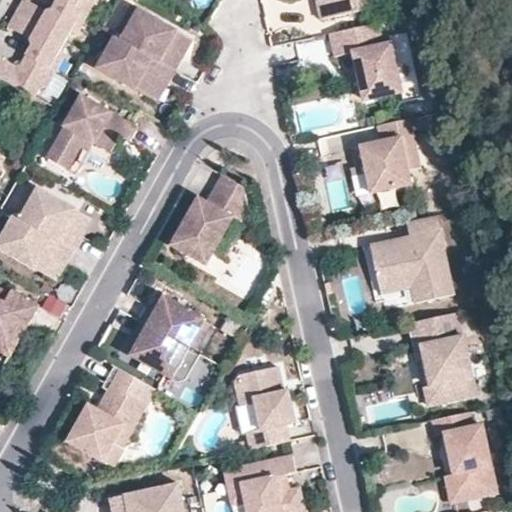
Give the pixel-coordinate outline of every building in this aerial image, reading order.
[(59,0),(56,6),(50,7),(37,0),(24,0),(11,23),(34,36),(36,42),(25,62),(19,63),(0,52),(0,72),(37,94),(41,86),(50,84),(67,54),(65,45),(73,31),(82,28),(97,0),(59,0)] [(364,0),(319,0),(317,1),(321,20),(367,10),(364,0)] [(152,58),(160,44),(171,49),(180,32),(134,6),(116,37),(152,58)] [(390,36),(392,44),(384,45),(379,23),(331,34),(336,57),(354,53),(365,101),(402,92),(404,102),(422,98),(408,32),(390,36)] [(176,71),(193,40),(180,32),(171,49),(160,44),(152,58),(176,71)] [(152,58),(116,37),(99,69),(145,95),(155,77),(144,72),(152,58)] [(176,71),(152,58),(144,72),(155,77),(145,95),(158,102),(176,71)] [(139,128),(83,97),(54,148),(75,159),(86,138),(112,153),(121,137),(131,142),(139,128)] [(409,170),(404,149),(416,147),(409,119),(378,126),(382,142),(361,146),(371,194),(412,185),(409,170)] [(77,175),(90,152),(107,161),(112,153),(86,138),(75,159),(54,148),(48,159),(77,175)] [(420,168),(416,147),(404,149),(409,170),(420,168)] [(365,174),(353,174),(355,196),(367,195),(365,174)] [(207,265),(234,218),(240,222),(249,206),(244,187),(223,175),(208,202),(200,198),(173,246),(207,265)] [(67,266),(83,235),(70,228),(79,212),(32,186),(0,241),(0,249),(44,274),(54,258),(67,266)] [(83,235),(93,219),(79,212),(70,228),(83,235)] [(454,295),(437,217),(407,223),(410,237),(371,246),(382,294),(401,290),(405,306),(454,295)] [(382,294),(371,246),(364,247),(376,303),(396,299),(398,307),(405,306),(401,290),(382,294)] [(57,281),(67,266),(54,258),(44,274),(57,281)] [(21,328),(27,317),(31,319),(39,306),(11,290),(4,302),(0,299),(0,351),(10,357),(25,330),(21,328)] [(207,319),(161,293),(152,308),(150,307),(133,337),(135,338),(127,353),(173,379),(174,377),(190,349),(205,321),(207,319)] [(459,312),(410,324),(415,348),(423,346),(425,358),(432,386),(425,387),(430,406),(477,396),(459,312)] [(25,330),(31,319),(27,317),(21,328),(25,330)] [(190,349),(174,377),(181,381),(212,324),(205,321),(190,349)] [(423,346),(415,348),(418,360),(425,358),(423,346)] [(10,357),(0,351),(0,362),(5,365),(10,357)] [(297,423),(289,390),(285,392),(279,367),(242,375),(237,383),(242,406),(242,407),(257,404),(262,429),(248,433),(252,450),(291,442),(287,425),(297,423)] [(147,407),(157,390),(120,369),(111,386),(115,389),(101,413),(90,407),(71,441),(103,459),(113,442),(122,447),(145,406),(147,407)] [(262,429),(257,404),(242,407),(242,406),(237,407),(243,434),(248,433),(262,429)] [(470,413),(434,421),(438,437),(447,435),(456,475),(461,474),(466,501),(499,494),(484,425),(474,427),(470,413)] [(113,465),(122,447),(113,442),(103,459),(113,465)] [(285,492),(282,476),(298,473),(294,456),(240,468),(247,502),(249,511),(306,511),(301,488),(285,492)] [(247,502),(240,468),(226,471),(234,505),(247,502)] [(461,474),(456,475),(447,477),(452,504),(466,501),(461,474)] [(186,511),(180,484),(111,499),(114,511),(186,511)]
